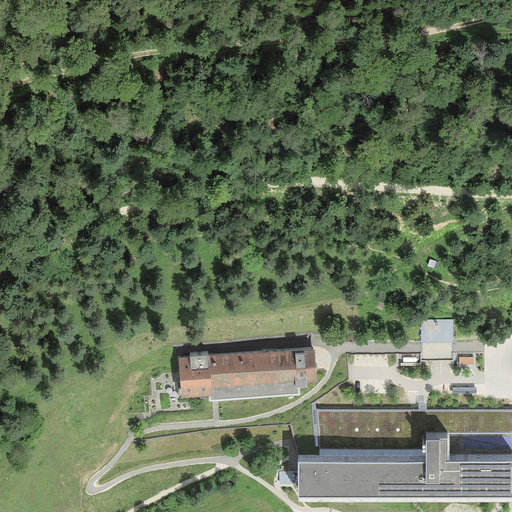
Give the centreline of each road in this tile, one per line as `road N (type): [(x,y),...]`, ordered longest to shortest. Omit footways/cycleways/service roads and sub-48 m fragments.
road 1 (track): [(0,89),(128,54),(427,31),(511,10)]
road 2 (track): [(73,224),(274,179),(511,194)]
